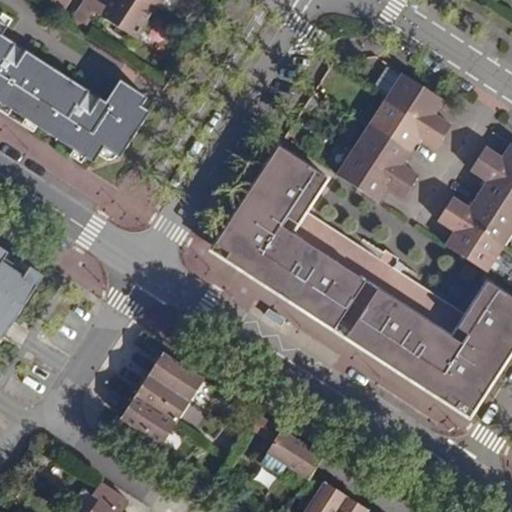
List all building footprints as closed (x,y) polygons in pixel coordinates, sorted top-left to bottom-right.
[(131,35),(153,2),(149,0),(105,0),(103,3),(98,0),(81,0),(72,14),(85,22),(93,10),(131,35)] [(2,31),(10,19),(0,12),(0,9),(2,6),(0,4),(0,100),(35,123),(72,147),(85,156),(91,159),(96,151),(100,146),(112,154),(113,155),(117,157),(149,108),(141,102),(146,94),(119,77),(105,98),(2,31)] [(13,14),(2,6),(0,9),(0,12),(10,19),(13,14)] [(390,64),(376,84),(389,93),(402,72),(390,64)] [(386,97),(445,136),(453,123),(437,112),(446,98),(403,71),(402,72),(389,93),(386,97)] [(437,147),(445,136),(386,97),(370,121),(411,149),(420,136),(437,147)] [(0,108),(31,129),(35,123),(0,100),(0,108)] [(353,146),(411,185),(419,173),(403,162),(411,149),(370,121),(353,146)] [(486,144),(478,156),(511,178),(511,141),(502,154),(486,144)] [(281,225),(288,215),(296,202),(303,207),(307,208),(328,176),(279,144),(241,201),(267,219),(255,238),(229,221),(214,242),(229,253),(226,259),(254,278),(259,270),(339,323),(366,280),(281,225)] [(107,158),(113,155),(112,154),(100,146),(96,151),(107,158)] [(411,185),(353,146),(336,173),(378,200),(387,186),(404,196),(411,185)] [(81,162),(85,156),(72,147),(68,153),(81,162)] [(479,192),(511,213),(511,178),(478,156),(470,169),(487,179),(479,192)] [(506,245),(511,235),(511,213),(479,192),(469,205),(453,195),(446,206),(506,245)] [(267,219),(241,201),(229,221),(255,238),(267,219)] [(296,202),(288,215),(297,222),(307,208),(303,207),(296,202)] [(488,272),(506,245),(446,206),(438,219),(454,229),(445,244),(488,272)] [(0,336),(3,339),(43,277),(0,248),(0,336)] [(334,330),(339,323),(259,270),(254,278),(334,330)] [(511,296),(488,280),(465,313),(457,326),(467,333),(461,342),(377,288),(350,330),(429,380),(423,388),(452,407),(457,399),(473,409),(511,347),(511,296)] [(350,330),(345,338),(423,388),(429,380),(350,330)] [(147,377),(190,405),(205,382),(162,354),(147,377)] [(176,426),(190,405),(147,377),(134,398),(176,426)] [(176,426),(134,398),(120,420),(162,447),(176,426)] [(468,417),(473,409),(457,399),(452,407),(468,417)] [(321,458),(281,432),(259,417),(251,430),(272,445),(257,466),(277,480),(285,469),(306,482),(321,458)] [(334,511),(345,497),(323,483),(304,511),(334,511)] [(92,496),(97,499),(117,511),(123,511),(129,502),(101,484),(92,496)] [(345,497),(334,511),(366,511),(367,510),(345,497)] [(117,511),(97,499),(89,511),(117,511)]
